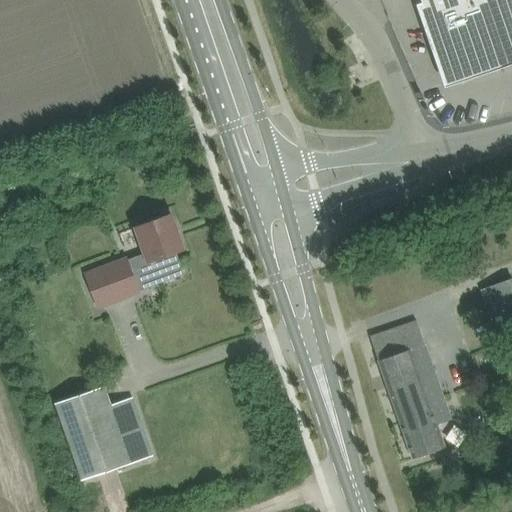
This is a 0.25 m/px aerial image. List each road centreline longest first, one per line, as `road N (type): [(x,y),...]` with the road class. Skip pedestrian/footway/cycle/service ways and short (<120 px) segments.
road 1 (primary): [(331,414),(291,210)]
road 2 (primary): [(260,220),(331,414)]
road 3 (primary): [(186,0),(247,180)]
road 4 (unclassified): [(432,157),(378,46),(342,0)]
road 5 (primary): [(277,170),(219,0)]
road 6 (unclassified): [(432,157),(277,170)]
road 7 (unclassified): [(291,210),(432,157)]
